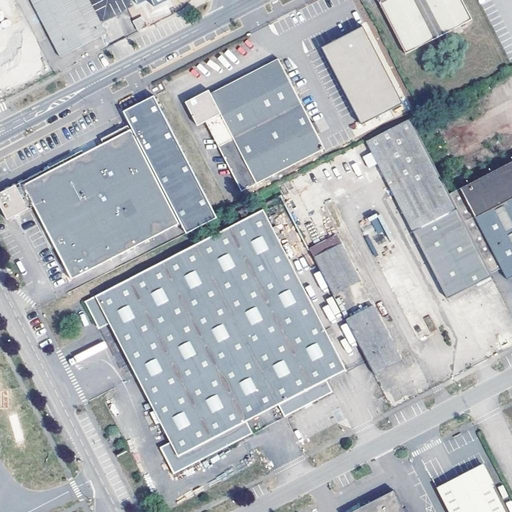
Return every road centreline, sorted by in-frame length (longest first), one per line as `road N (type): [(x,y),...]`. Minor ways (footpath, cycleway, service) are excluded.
road 1 (unclassified): [(249,511),(511,376)]
road 2 (tertiary): [(256,0),(0,132)]
road 3 (unclassified): [(0,283),(118,511)]
road 4 (unknown): [(12,307),(173,223)]
